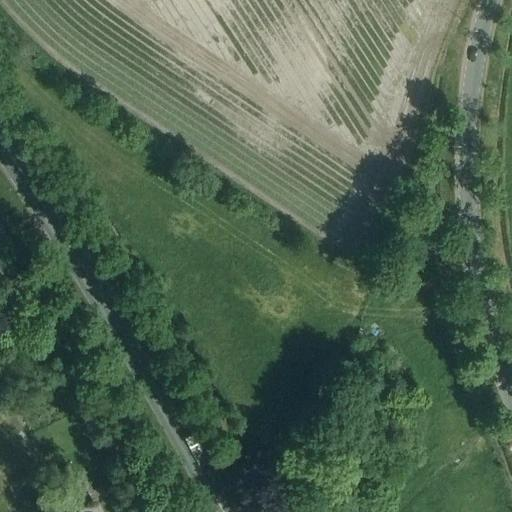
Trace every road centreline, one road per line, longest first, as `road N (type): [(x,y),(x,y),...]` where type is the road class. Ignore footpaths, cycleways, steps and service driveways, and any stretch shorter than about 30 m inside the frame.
road 1 (primary): [(222,511),(116,322),(0,140)]
road 2 (tertiary): [(511,393),(490,333),(470,233),(467,134),(488,0)]
